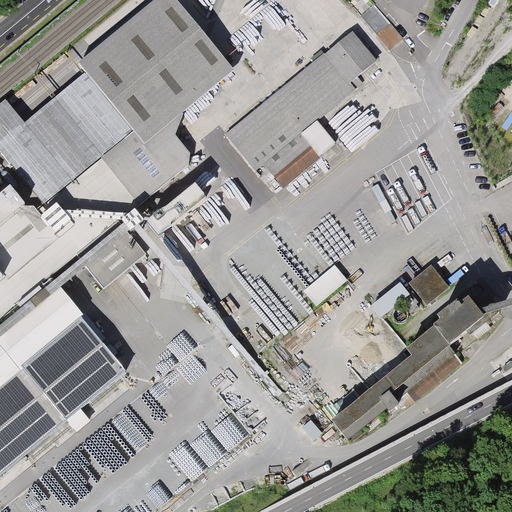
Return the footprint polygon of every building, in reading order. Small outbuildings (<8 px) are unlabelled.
[(0,154),(20,181),(0,197),(0,218),(47,279),(187,164),(188,155),(173,136),(182,114),(231,74),(205,41),(170,0),(156,0),(77,66),(84,77),(24,127),(19,121),(14,114),(6,103),(0,108),(0,154)] [(281,25),(286,23),(279,7),(250,19),(254,29),(259,27),(262,34),(281,27),(281,25)] [(381,12),(368,22),(389,48),(402,38),(381,12)] [(224,136),(255,172),(265,164),(284,186),(335,142),(315,120),(361,80),(357,75),(377,58),(353,30),(325,54),(323,52),(224,136)] [(351,149),(388,119),(376,104),(366,112),(367,113),(348,128),(346,126),(336,134),(341,139),(342,138),(351,149)] [(255,196),(229,181),(222,193),(237,202),(234,206),(245,212),(255,196)] [(47,279),(0,317),(0,476),(126,374),(81,320),(83,318),(59,289),(87,266),(105,288),(145,255),(127,233),(130,230),(132,233),(145,222),(136,211),(122,222),(125,225),(52,286),(47,279)] [(0,317),(47,279),(0,218),(0,317)] [(318,304),(350,276),(337,260),(304,288),(318,304)] [(430,267),(410,284),(426,304),(447,287),(430,267)] [(332,421),(347,440),(387,408),(390,412),(400,404),(404,409),(461,362),(449,347),(485,318),(482,314),(493,305),(477,284),(456,301),(435,318),(439,323),(405,350),(411,357),(332,421)] [(401,284),(367,311),(377,323),(411,295),(401,284)] [(311,421),(304,428),(314,440),(322,434),(311,421)] [(284,460),(275,468),(295,495),(305,488),(308,492),(325,480),(312,463),(307,466),(304,462),(293,471),(284,460)]
